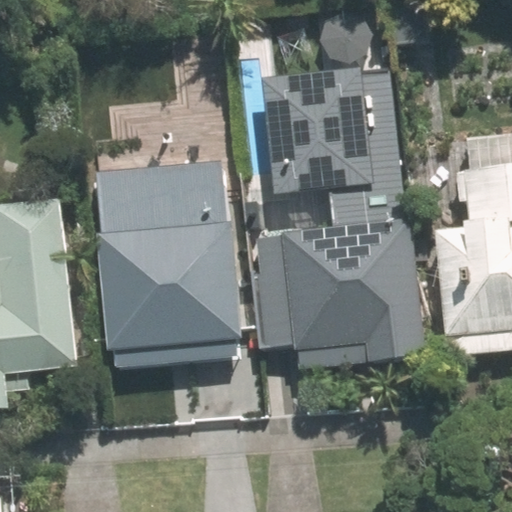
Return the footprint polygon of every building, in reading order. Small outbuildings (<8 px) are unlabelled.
[(401,54),(289,62),(298,193),(410,186),(401,54)] [(511,352),(511,141),(471,145),(481,233),(459,235),(473,357),(511,352)] [(252,184),(122,189),(130,390),(260,384),(252,184)] [(99,213),(0,213),(0,412),(29,412),(29,375),(99,375),(99,213)] [(280,231),(282,340),(307,339),(308,366),(438,363),(435,228),(280,231)]
